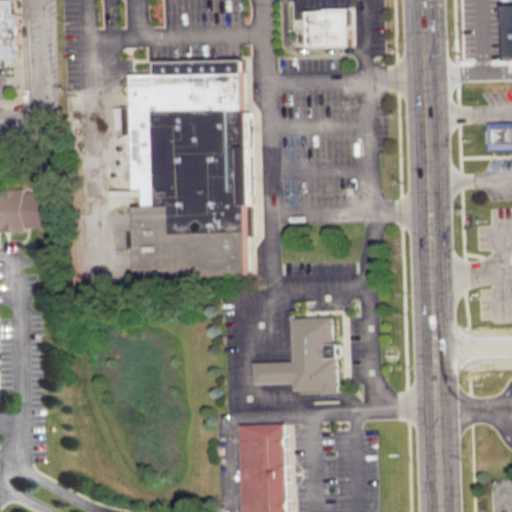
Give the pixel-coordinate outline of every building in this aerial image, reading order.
[(0,0),(0,49),(20,49),(19,4),(14,4),(14,0),(0,0)] [(310,9),(310,44),(352,44),(351,9),(310,9)] [(138,276),(136,205),(145,205),(145,190),(136,190),(135,154),(126,154),(125,108),(136,108),(136,94),(135,76),(163,75),(163,63),(249,61),(251,144),(258,144),(260,206),(252,207),(252,224),(253,274),(138,276)] [(511,120),(489,121),(490,148),(511,147),(511,120)] [(294,317),(335,316),(336,344),(342,343),(343,356),(339,356),(340,391),(325,392),(325,388),(296,388),(296,380),(295,359),(294,317)] [(295,359),(256,360),(257,382),(296,380),(295,359)] [(289,511),(287,422),(242,423),(244,511),(289,511)]
